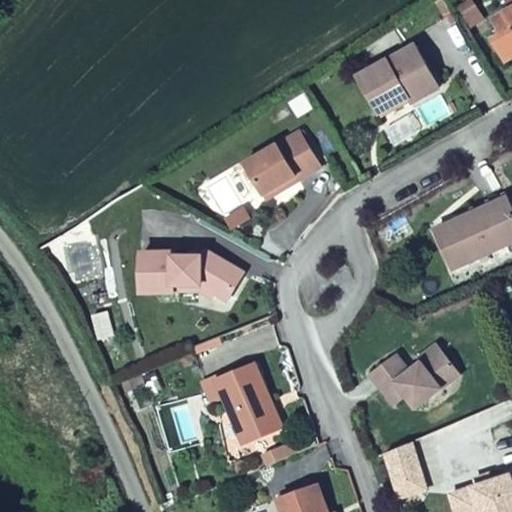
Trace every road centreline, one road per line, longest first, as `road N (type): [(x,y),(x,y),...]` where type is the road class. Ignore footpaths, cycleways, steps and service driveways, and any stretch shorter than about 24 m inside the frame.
road 1 (residential): [(142,511),(66,347),(0,237)]
road 2 (residential): [(511,120),(350,208)]
road 3 (residential): [(350,208),(303,253),(291,279),(292,307),(312,357)]
road 4 (residential): [(312,357),(375,511)]
road 5 (residential): [(350,208),(358,292),(312,357)]
